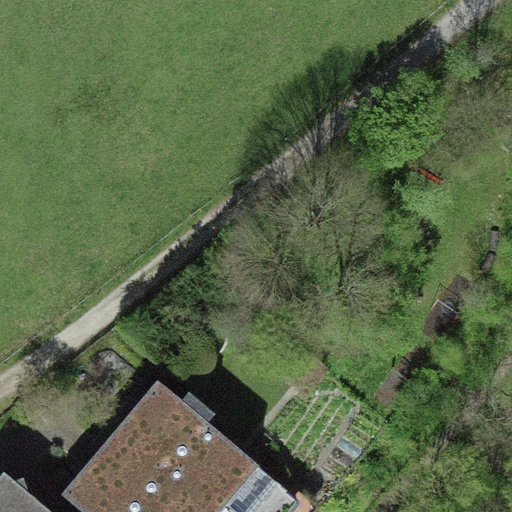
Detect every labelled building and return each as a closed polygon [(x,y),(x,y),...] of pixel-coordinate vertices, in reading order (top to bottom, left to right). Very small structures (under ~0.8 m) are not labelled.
[(193,479),(225,441),(208,426),(216,417),(190,395),(181,404),(157,384),(142,402),(126,422),(193,479)] [(193,479),(126,422),(111,439),(95,459),(157,511),(204,511),(216,498),(193,479)] [(281,511),(293,499),(225,441),(193,479),(216,498),(204,511),(281,511)] [(157,511),(95,459),(79,477),(63,496),(81,511),(157,511)] [(0,511),(12,511),(27,495),(4,476),(0,480),(0,511)] [(46,511),(27,495),(12,511),(46,511)]
